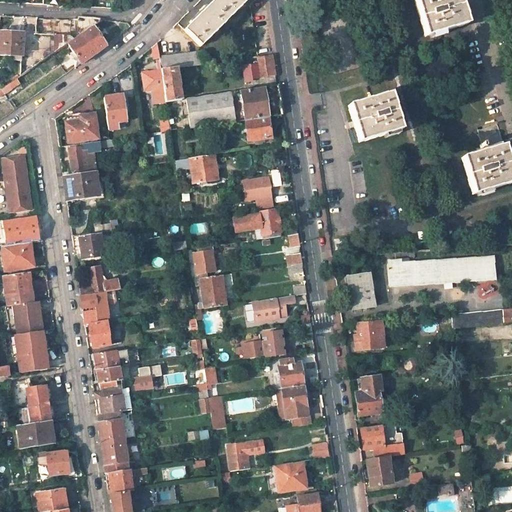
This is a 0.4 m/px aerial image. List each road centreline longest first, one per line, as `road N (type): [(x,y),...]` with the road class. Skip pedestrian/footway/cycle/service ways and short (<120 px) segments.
road 1 (tertiary): [(349,511),(276,0)]
road 2 (unclassified): [(39,109),(96,511)]
road 3 (unclassified): [(165,0),(135,38),(39,109)]
road 4 (unclassified): [(142,0),(124,16),(0,10)]
